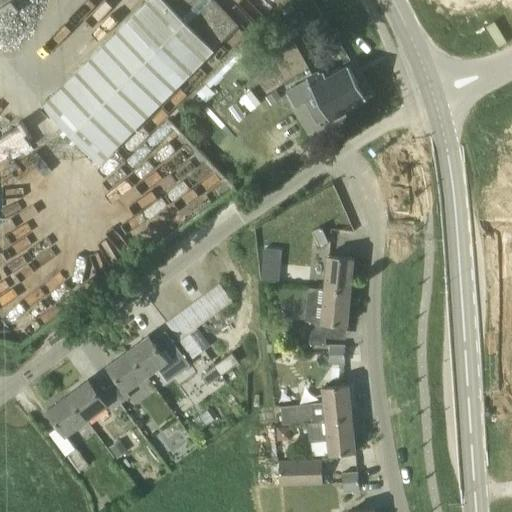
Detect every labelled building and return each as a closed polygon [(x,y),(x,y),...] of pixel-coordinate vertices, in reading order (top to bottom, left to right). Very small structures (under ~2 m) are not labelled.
[(148,0),(43,106),(100,163),(239,25),(213,0),(148,0)] [(358,81),(350,66),(328,78),(324,70),(287,91),(296,107),(311,98),(323,121),(367,97),(366,96),(367,95),(366,93),(369,92),(362,80),(358,81)] [(251,89),(241,97),(251,109),(261,102),(251,89)] [(277,89),(267,96),(272,103),(282,96),(277,89)] [(320,245),(328,241),(322,227),(313,231),(320,245)] [(354,258),(327,256),(324,289),(351,291),(354,258)] [(263,264),(262,280),(279,282),(280,265),(263,264)] [(224,307),(233,300),(220,283),(211,289),(224,307)] [(214,313),(219,310),(224,307),(211,289),(202,296),(214,313)] [(348,325),(351,291),(324,289),(321,321),(312,320),(310,343),(326,345),(328,323),(348,325)] [(205,319),(214,313),(202,296),(193,303),(205,319)] [(196,326),(205,319),(193,303),(184,309),(196,326)] [(187,332),(196,326),(184,309),(175,316),(187,332)] [(178,338),(187,332),(175,316),(166,322),(178,338)] [(192,359),(211,345),(197,328),(179,341),(180,342),(192,359)] [(149,335),(128,350),(147,376),(158,368),(168,382),(177,375),(186,368),(190,365),(213,348),(211,345),(192,359),(180,342),(176,345),(165,330),(152,340),(149,335)] [(345,354),(345,345),(330,345),(329,354),(345,354)] [(121,404),(131,396),(127,391),(147,376),(128,350),(107,366),(118,380),(109,387),(121,404)] [(221,375),(239,362),(232,352),(215,365),(221,375)] [(345,364),(345,363),(345,354),(329,354),(329,363),(345,364)] [(208,384),(221,375),(215,365),(201,375),(208,384)] [(99,394),(89,379),(67,395),(86,421),(107,405),(111,411),(121,404),(109,387),(99,394)] [(345,416),(352,415),(349,385),(323,387),(324,402),(281,407),(283,425),(307,422),(341,419),(341,422),(346,421),(345,416)] [(66,436),(86,421),(67,395),(47,410),(66,436)] [(341,419),(307,422),(309,442),(328,440),(329,454),(356,451),(352,415),(345,416),(346,421),(341,422),(341,419)] [(120,440),(109,448),(116,459),(127,451),(120,440)] [(79,472),(89,465),(77,448),(67,455),(79,472)] [(323,484),(322,460),(279,461),(279,485),(323,484)] [(343,482),(359,481),(358,472),(342,473),(343,482)] [(344,491),(360,490),(359,481),(343,482),(344,491)]
